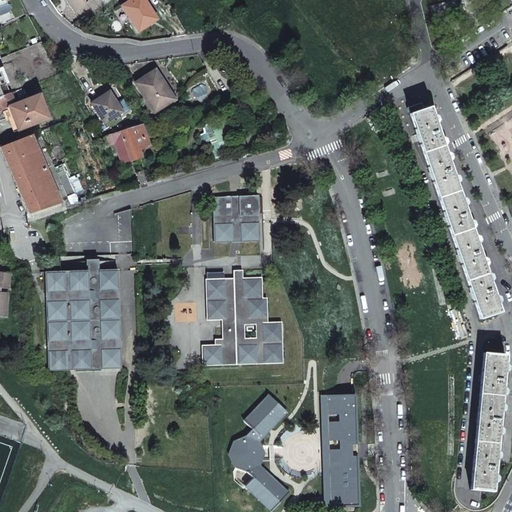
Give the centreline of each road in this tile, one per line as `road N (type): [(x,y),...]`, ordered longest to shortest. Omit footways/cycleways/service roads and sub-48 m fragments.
road 1 (residential): [(319,140),(355,215),(376,306),(393,511)]
road 2 (residential): [(29,0),(65,39),(108,54),(239,40),(319,140)]
road 3 (unknown): [(489,511),(468,501),(465,487),(477,330),(511,312)]
road 4 (residential): [(104,205),(319,140)]
road 5 (residential): [(511,252),(426,72)]
road 6 (residential): [(319,140),(426,72)]
